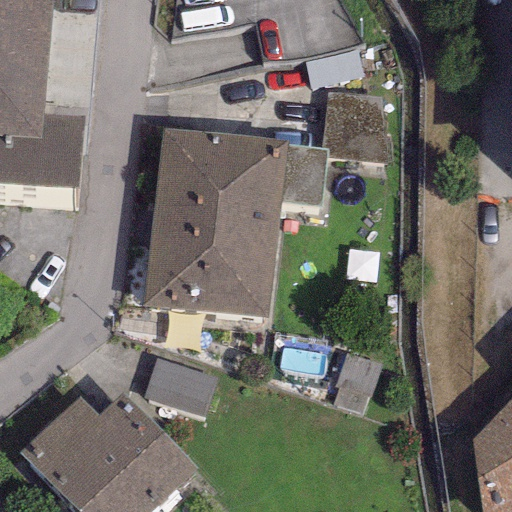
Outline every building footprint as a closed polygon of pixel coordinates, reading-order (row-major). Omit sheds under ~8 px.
[(0,0),(0,136),(41,140),(43,115),(52,0),(0,0)] [(260,69),(360,52),(331,0),(175,0),(171,40),(250,29),(260,69)] [(325,103),(361,108),(353,60),(303,69),(310,106),(325,103)] [(375,109),(361,108),(325,103),(318,164),(383,172),(375,109)] [(84,117),(43,115),(41,140),(0,136),(0,183),(77,189),(84,117)] [(315,218),(321,170),(167,149),(146,314),(263,330),(277,216),(315,218)] [(380,366),(343,355),(333,387),(337,388),(331,408),(359,417),(365,398),(369,399),(380,366)] [(216,380),(154,359),(141,400),(203,420),(216,380)] [(149,511),(194,470),(120,393),(96,416),(77,397),(18,453),(74,511),(149,511)] [(511,511),(511,424),(475,465),(482,511),(511,511)]
